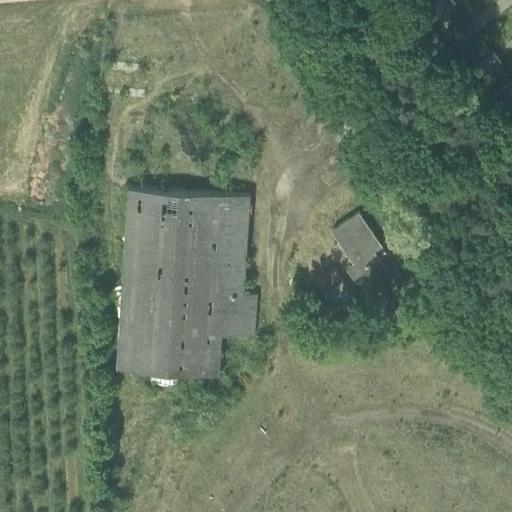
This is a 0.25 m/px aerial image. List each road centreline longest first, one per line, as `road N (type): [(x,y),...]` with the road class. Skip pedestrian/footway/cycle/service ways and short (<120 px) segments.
road 1 (track): [(174,0),(214,69),(261,124),(274,185),(276,276),(314,429)]
road 2 (unclassified): [(511,326),(467,292),(388,191),(290,0)]
